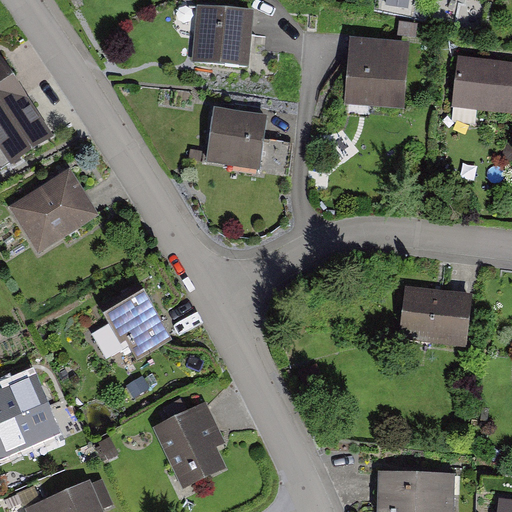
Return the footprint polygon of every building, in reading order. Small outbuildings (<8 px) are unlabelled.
[(194,57),(247,60),(249,30),(251,5),(206,2),(205,16),(197,16),(194,57)] [(405,102),(410,40),(359,36),(356,57),(356,64),(351,63),(348,90),(371,92),(371,99),(405,102)] [(511,62),(460,57),(454,119),(478,121),(479,102),(511,105),(511,62)] [(0,58),(0,151),(11,168),(52,141),(33,112),(35,110),(0,58)] [(267,114),(214,107),(208,156),(234,159),(235,153),(259,156),(258,166),(290,170),(294,139),(264,135),(267,114)] [(70,168),(12,203),(38,245),(95,210),(70,168)] [(170,336),(138,282),(102,304),(122,337),(128,333),(140,353),(170,336)] [(435,294),(435,287),(403,284),(399,338),(428,340),(429,334),(467,337),(470,297),(435,294)] [(34,374),(0,390),(0,446),(0,447),(56,421),(34,374)] [(203,404),(160,424),(186,479),(222,462),(212,441),(219,437),(203,404)] [(448,470),(379,467),(377,511),(454,511),(455,492),(447,492),(448,470)] [(88,476),(33,500),(38,511),(103,511),(101,507),(112,502),(101,477),(90,482),(88,476)] [(511,511),(511,499),(501,498),(499,511),(511,511)]
